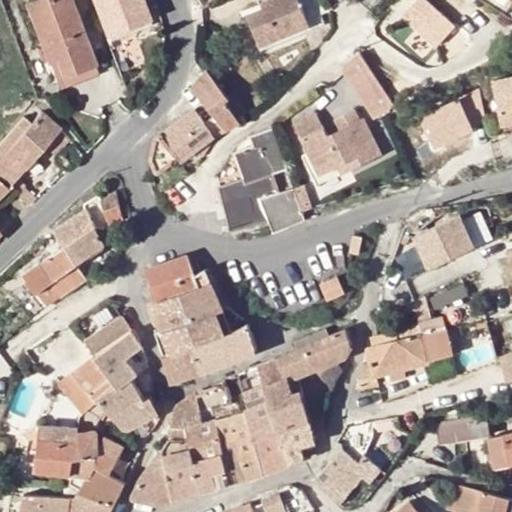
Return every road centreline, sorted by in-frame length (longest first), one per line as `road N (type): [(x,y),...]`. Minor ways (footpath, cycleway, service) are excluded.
road 1 (residential): [(221,249),(240,295),(276,337),(274,348),(161,396),(134,268)]
road 2 (residential): [(204,242),(204,186),(220,147),(329,61),(351,15)]
road 3 (residential): [(295,475),(340,430),(379,267)]
road 4 (unclassified): [(403,201),(282,241),(221,249)]
road 5 (tertiary): [(170,0),(185,40),(183,72),(170,102),(117,158)]
road 6 (residential): [(369,511),(406,461),(511,485)]
road 7 (residential): [(0,362),(134,268)]
road 8 (tertiary): [(117,158),(0,256)]
